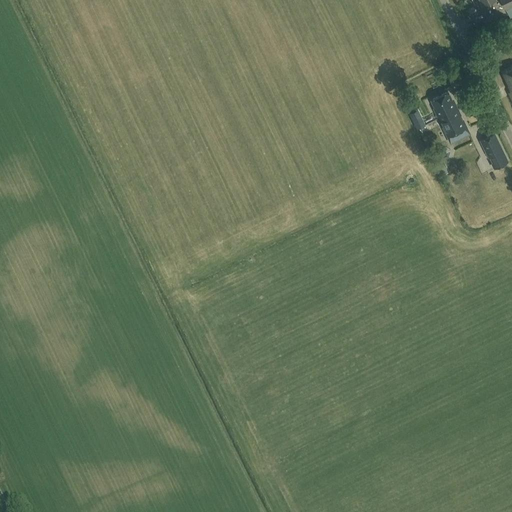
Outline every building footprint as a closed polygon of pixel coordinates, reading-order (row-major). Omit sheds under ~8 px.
[(511,0),(501,0),(506,9),(511,5),(511,0)] [(511,68),(503,73),(511,91),(509,92),(511,99),(511,68)] [(447,92),(432,100),(436,107),(435,108),(439,118),(457,109),(454,102),(452,103),(447,92)] [(457,109),(439,118),(451,141),(469,132),(464,123),(463,124),(461,119),(462,118),(458,109),(457,109)] [(415,122),(418,128),(424,125),(421,119),(415,122)] [(489,157),(501,150),(494,134),(481,141),(489,157)] [(443,153),(436,157),(439,163),(446,159),(443,153)]
